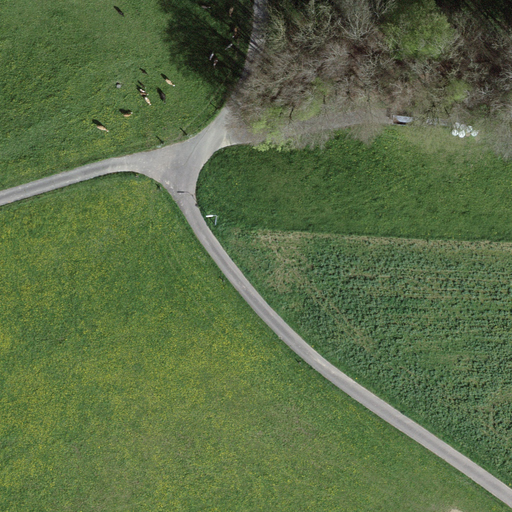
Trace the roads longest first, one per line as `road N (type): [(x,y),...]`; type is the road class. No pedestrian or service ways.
road 1 (residential): [(511,499),(302,348),(217,253),(175,164)]
road 2 (unclassified): [(260,0),(254,55),(237,101),(175,164)]
road 3 (unclassified): [(175,164),(100,167),(0,199)]
